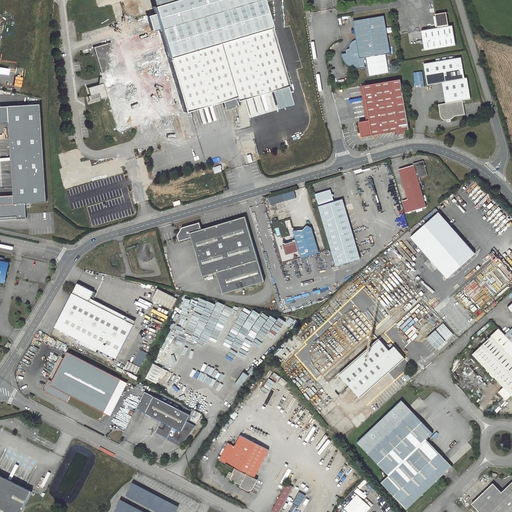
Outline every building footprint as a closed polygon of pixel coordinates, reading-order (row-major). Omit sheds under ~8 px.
[(235,100),(287,85),(262,0),(173,0),(152,6),(155,14),(147,16),(152,31),(115,41),(102,45),(94,48),(118,131),(144,123),(151,121),(176,114),(190,110),(224,100),(234,97),(235,100)] [(437,28),(421,31),(424,51),(456,46),(453,25),(449,26),(447,12),(435,14),(437,28)] [(384,16),(353,21),(356,40),(354,40),(351,43),(350,45),(350,47),(350,49),(347,53),(342,54),(343,56),(344,60),(346,62),(347,64),(349,65),(350,66),(352,67),(355,68),(359,69),(362,68),(365,68),(364,58),(391,53),(384,16)] [(461,57),(424,64),(427,85),(442,83),(446,103),(439,105),(441,116),(442,118),(443,120),(445,120),(449,120),(452,119),(452,118),(454,116),(465,115),(463,101),(471,99),(467,78),(465,78),(461,57)] [(370,75),(383,74),(382,61),(369,62),(370,75)] [(401,80),(364,86),(370,120),(359,122),(361,137),(409,129),(401,80)] [(234,97),(224,100),(224,101),(225,102),(226,102),(228,102),(229,107),(237,105),(235,100),(234,97)] [(0,106),(0,124),(12,123),(16,196),(0,196),(0,219),(27,218),(26,204),(48,203),(42,106),(0,106)] [(190,110),(176,114),(184,138),(197,135),(190,110)] [(414,165),(399,169),(408,199),(402,201),(406,213),(426,207),(418,178),(428,175),(424,161),(413,164),(414,165)] [(470,186),(466,190),(475,201),(480,197),(470,186)] [(331,189),(315,194),(336,266),(360,259),(342,199),(334,201),(331,189)] [(282,193),(283,200),(296,198),(295,191),(282,193)] [(478,217),(490,228),(506,211),(486,193),(480,199),(483,202),(479,207),(472,200),(464,209),(476,219),(478,217)] [(408,236),(444,278),(474,253),(436,211),(408,236)] [(265,281),(246,216),(201,229),(199,222),(182,228),(178,235),(179,241),(191,237),(203,276),(217,272),(223,294),(265,281)] [(319,252),(311,227),(307,224),(302,229),(293,229),(296,239),(299,251),(301,257),(319,252)] [(296,239),(290,240),(291,241),(285,243),(285,242),(282,243),(286,255),(299,251),(296,239)] [(78,283),(55,327),(78,339),(98,349),(117,359),(135,324),(133,324),(120,317),(92,303),(97,293),(78,283)] [(178,299),(158,288),(152,299),(172,309),(178,299)] [(277,316),(268,333),(273,336),(282,319),(277,316)] [(449,321),(445,324),(456,337),(460,334),(449,321)] [(511,341),(506,335),(499,328),(491,336),(511,358),(511,341)] [(511,358),(491,336),(472,354),(511,395),(511,358)] [(296,337),(289,343),(291,346),(298,339),(296,337)] [(379,338),(339,374),(360,398),(405,358),(394,346),(393,347),(391,348),(389,350),(379,338)] [(97,352),(98,349),(78,339),(77,342),(97,352)] [(299,340),(281,358),(286,363),(304,345),(299,340)] [(140,349),(134,363),(141,366),(148,353),(140,349)] [(45,387),(46,391),(68,402),(71,395),(105,412),(122,379),(68,352),(53,381),(49,379),(45,387)] [(164,358),(175,364),(178,357),(168,352),(164,358)] [(246,353),(244,357),(260,364),(262,361),(246,353)] [(210,359),(208,365),(216,368),(217,364),(219,365),(220,363),(210,359)] [(161,378),(163,379),(168,370),(154,363),(146,378),(158,384),(161,378)] [(240,365),(237,371),(240,373),(250,378),(254,371),(240,365)] [(227,366),(220,380),(224,381),(230,368),(230,367),(227,366)] [(237,371),(230,368),(224,381),(234,386),(240,373),(237,371)] [(105,412),(111,416),(128,382),(122,379),(105,412)] [(154,396),(145,391),(137,408),(146,413),(154,396)] [(154,396),(146,413),(161,421),(155,432),(168,438),(169,436),(183,443),(196,425),(187,421),(191,414),(154,396)] [(357,442),(361,446),(382,427),(398,413),(407,405),(402,400),(357,442)] [(361,446),(388,475),(397,467),(413,452),(426,439),(428,438),(433,433),(407,405),(398,413),(382,427),(361,446)] [(239,406),(236,412),(241,415),(244,409),(239,406)] [(328,408),(322,413),(324,416),(331,410),(328,408)] [(228,443),(219,460),(235,468),(232,473),(233,474),(230,480),(241,485),(240,486),(249,491),(250,490),(251,493),(252,492),(251,490),(252,489),(258,479),(254,477),(269,450),(241,435),(235,446),(228,443)] [(169,436),(168,438),(181,445),(183,443),(169,436)] [(397,467),(388,475),(381,482),(407,510),(452,466),(426,439),(413,452),(397,467)] [(0,511),(21,511),(32,491),(0,475),(0,511)] [(493,483),(472,504),(479,511),(511,511),(511,482),(502,492),(493,483)] [(273,511),(292,511),(303,492),(287,483),(272,511),(273,511)] [(345,508),(349,511),(367,511),(373,507),(364,499),(366,496),(358,488),(357,490),(360,493),(345,508)]
